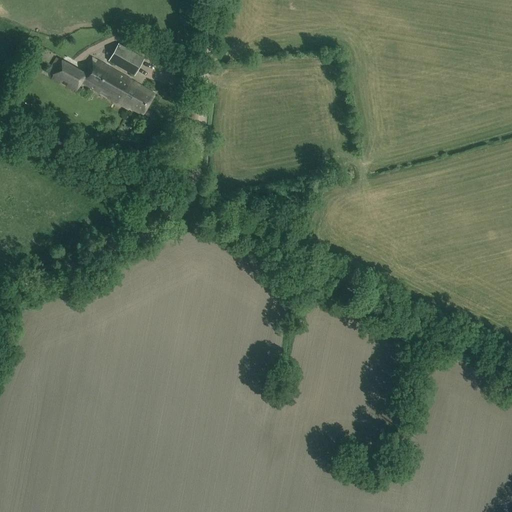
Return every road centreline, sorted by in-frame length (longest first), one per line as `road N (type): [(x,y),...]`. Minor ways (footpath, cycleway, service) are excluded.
road 1 (track): [(0,293),(164,225),(188,200),(214,0)]
road 2 (track): [(188,200),(511,362)]
